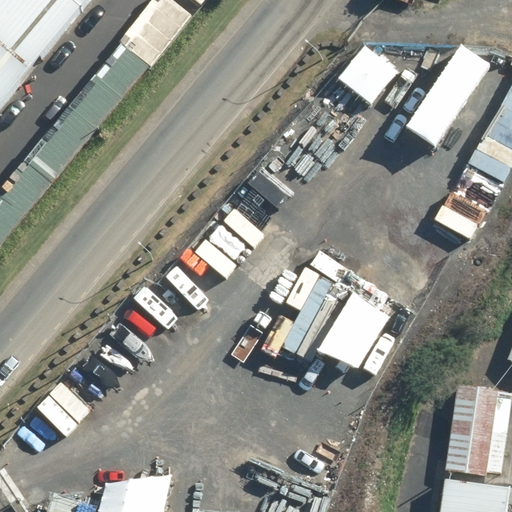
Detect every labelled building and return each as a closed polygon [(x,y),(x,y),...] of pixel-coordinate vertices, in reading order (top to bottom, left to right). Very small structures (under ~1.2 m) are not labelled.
[(81,0),(0,0),(0,103),(85,2),(81,0)] [(166,0),(156,0),(0,188),(0,251),(192,21),(166,0)] [(192,0),(204,8),(209,0),(192,0)] [(496,392),(454,387),(444,472),(485,477),(496,392)] [(505,511),(507,494),(440,486),(437,511),(505,511)] [(206,511),(208,500),(168,496),(166,511),(206,511)]
